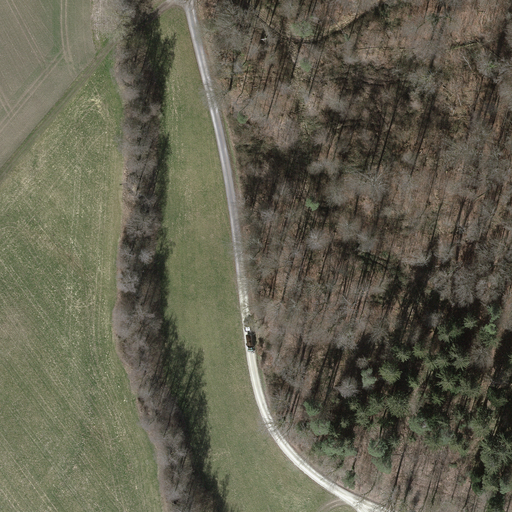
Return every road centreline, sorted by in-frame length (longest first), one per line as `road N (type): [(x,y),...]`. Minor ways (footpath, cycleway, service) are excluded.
road 1 (track): [(396,511),(320,478),(291,452),(263,408),(230,171),(192,0)]
road 2 (track): [(0,176),(124,34),(168,0)]
